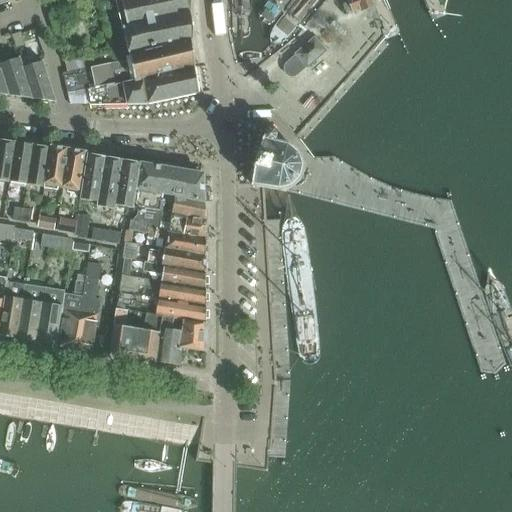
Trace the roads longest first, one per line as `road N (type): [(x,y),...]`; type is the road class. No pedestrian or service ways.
road 1 (residential): [(167,373),(227,385),(224,130),(215,111)]
road 2 (residential): [(167,373),(0,346)]
road 3 (residential): [(69,123),(188,127),(215,111)]
road 4 (residential): [(69,123),(39,0)]
